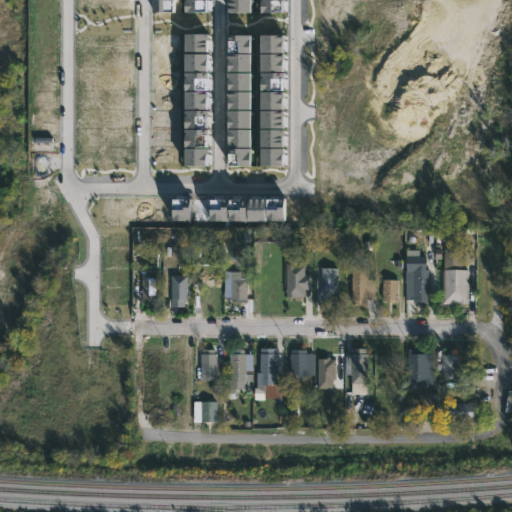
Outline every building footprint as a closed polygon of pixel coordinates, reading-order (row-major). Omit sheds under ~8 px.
[(207,0),(186,0),(186,12),(207,12),(207,0)] [(251,0),(229,0),(229,13),(252,12),(251,0)] [(261,0),(262,13),(283,13),(283,0),(261,0)] [(185,166),(208,166),(208,147),(207,147),(207,93),(196,93),(196,78),(208,78),(208,34),(186,34),(185,166)] [(250,35),(227,35),(229,166),(252,166),(250,35)] [(262,166),(284,166),(282,35),(260,35),(262,166)] [(211,199),(211,221),(248,221),(247,199),(211,199)] [(285,221),(285,199),(248,199),(249,221),(285,221)] [(461,248),(461,270),(468,270),(468,303),(442,303),(442,268),(444,268),(444,258),(435,258),(435,248),(461,248)] [(426,267),(426,269),(430,269),(430,300),(428,300),(428,305),(414,305),(414,300),(405,300),(405,270),(418,270),(418,266),(426,267)] [(305,299),(305,303),(292,303),(292,299),(290,299),(290,268),(308,268),(307,299),(305,299)] [(338,268),(337,301),(332,300),(332,302),(326,302),(326,300),(320,300),(321,268),(338,268)] [(240,300),(232,300),(232,272),(247,272),(247,300),(240,300)] [(365,274),(365,280),(375,280),(375,300),(367,300),(367,306),(352,306),(352,280),(356,280),(356,274),(365,274)] [(184,306),(171,306),(171,275),(187,275),(187,299),(184,299),(184,306)] [(156,279),(142,279),(141,299),(155,299),(156,279)] [(398,281),(398,300),(394,300),(394,303),(387,303),(387,300),(382,300),(382,280),(398,280),(398,281)] [(367,347),(366,353),(368,353),(367,393),(351,393),(351,374),(345,374),(345,353),(352,353),(352,347),(367,347)] [(214,349),(214,354),(216,354),(217,379),(201,379),(201,354),(202,354),(202,349),(214,349)] [(245,349),(245,354),(253,354),(253,381),(229,380),(230,354),(231,354),(231,349),(245,349)] [(183,352),(183,354),(188,354),(188,374),(183,374),(183,376),(172,374),(172,355),(176,355),(176,352),(183,352)] [(271,352),(271,354),(276,354),(276,375),(270,375),(270,377),(260,375),(260,354),(265,354),(265,352),(271,352)] [(303,375),(303,377),(290,376),(290,354),(315,354),(315,375),(303,375)] [(442,378),(441,354),(457,354),(457,378),(442,378)] [(423,388),(409,389),(408,378),(412,378),(412,355),(428,355),(427,388),(423,388)] [(317,358),(318,388),(335,388),(334,358),(317,358)] [(216,402),(193,401),(193,422),(216,422),(216,402)] [(473,403),(473,407),(477,407),(478,416),(474,416),(474,420),(444,420),(444,403),(473,403)]
